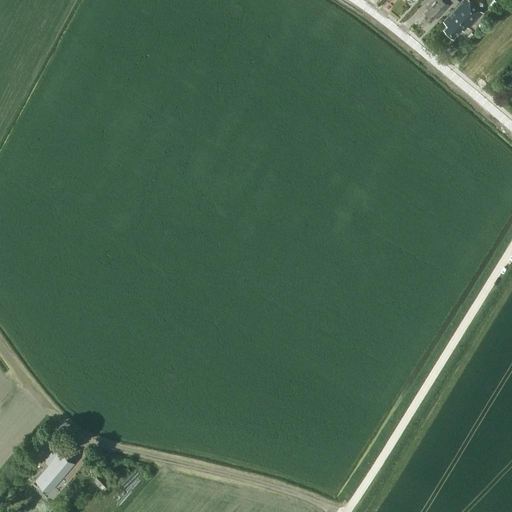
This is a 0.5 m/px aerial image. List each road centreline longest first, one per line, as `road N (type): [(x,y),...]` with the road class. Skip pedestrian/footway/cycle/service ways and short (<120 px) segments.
road 1 (unclassified): [(347,511),(511,248)]
road 2 (unclassified): [(511,125),(359,0)]
